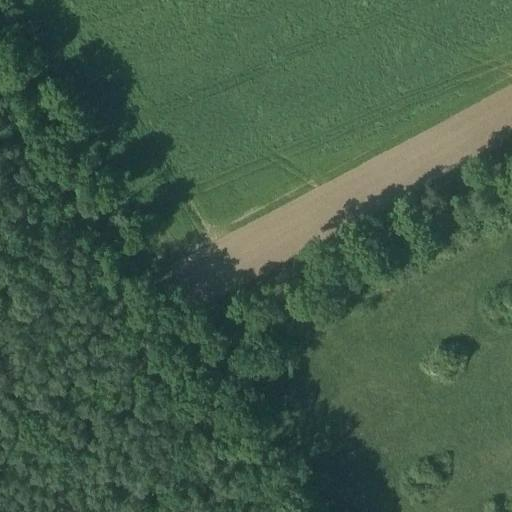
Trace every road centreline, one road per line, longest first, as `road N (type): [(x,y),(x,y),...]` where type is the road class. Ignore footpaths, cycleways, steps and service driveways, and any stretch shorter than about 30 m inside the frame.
road 1 (track): [(0,28),(280,511)]
road 2 (track): [(181,340),(511,173)]
